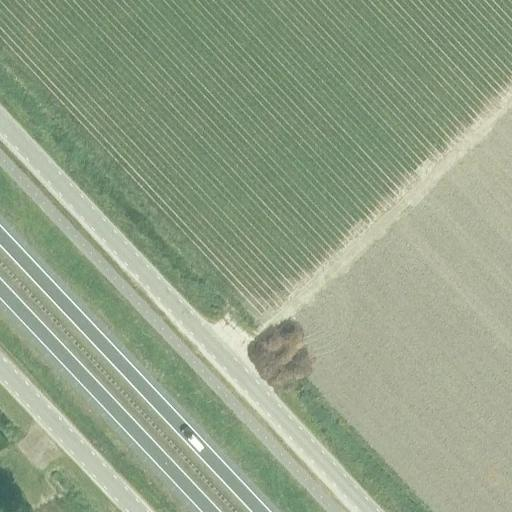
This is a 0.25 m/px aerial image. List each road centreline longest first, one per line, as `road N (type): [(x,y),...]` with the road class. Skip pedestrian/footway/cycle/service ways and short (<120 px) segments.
road 1 (tertiary): [(0,121),(369,511)]
road 2 (trunk): [(260,511),(0,237)]
road 3 (trunk): [(0,289),(211,511)]
road 4 (unclassified): [(0,372),(133,511)]
